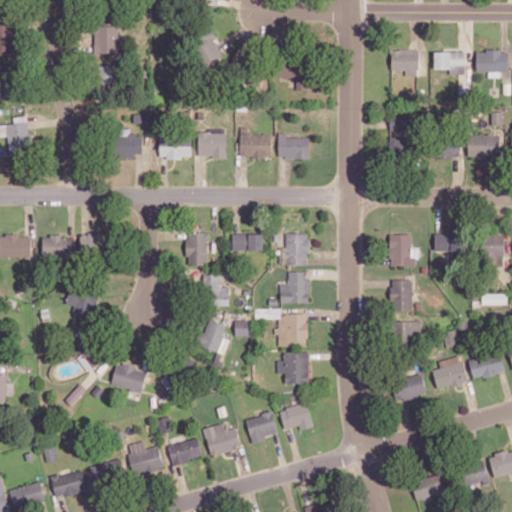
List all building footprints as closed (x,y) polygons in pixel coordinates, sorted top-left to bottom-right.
[(0,54),(14,55),(15,24),(0,23),(0,54)] [(117,25),(94,26),(95,54),(118,53),(117,25)] [(204,65),(223,58),(211,29),(193,36),(204,65)] [(418,49),(391,49),(391,70),(405,70),(405,76),(419,75),(418,49)] [(508,71),(507,50),(476,51),(476,71),(488,71),(488,77),(499,76),(499,71),(508,71)] [(465,51),(434,51),(434,68),(450,68),(450,74),(465,74),(465,51)] [(296,90),(310,90),(311,65),(275,64),(275,78),(296,79),(296,90)] [(117,86),(116,65),(98,66),(99,87),(117,86)] [(503,124),(502,111),(491,111),(492,125),(503,124)] [(13,116),(14,123),(0,124),(0,135),(8,135),(9,155),(31,154),(29,115),(13,116)] [(240,156),(272,156),(272,134),(247,133),(247,127),(241,126),(240,156)] [(142,156),(143,134),(130,134),(130,129),(116,129),(115,155),(142,156)] [(226,156),(226,130),(199,130),(199,156),(226,156)] [(279,158),(310,158),(310,137),(286,137),(286,132),(279,132),(279,158)] [(468,134),(468,158),(500,158),(499,134),(468,134)] [(192,157),(191,135),(160,136),(160,157),(192,157)] [(435,157),(461,158),(461,138),(436,137),(435,157)] [(409,138),(389,138),(389,153),(409,153),(409,138)] [(81,232),(80,251),(108,252),(109,234),(81,232)] [(187,264),(208,265),(208,232),(187,232),(187,264)] [(233,249),(264,250),(264,233),(233,232),(233,249)] [(280,246),(279,264),(308,264),(309,233),(286,232),(286,246),(280,246)] [(434,254),(464,255),(465,234),(435,232),(434,254)] [(390,265),(417,265),(417,248),(411,248),(411,234),(390,233),(390,265)] [(0,257),(32,257),(31,234),(0,234),(0,257)] [(504,234),(482,234),(481,258),(489,258),(489,265),(503,265),(504,234)] [(43,235),(43,255),(75,256),(75,236),(43,235)] [(308,302),(309,271),(288,270),(288,283),(281,283),(280,302),(308,302)] [(222,274),(204,273),(203,304),(229,305),(229,287),(222,287),(222,274)] [(413,311),(412,279),(390,279),(391,312),(413,311)] [(68,304),(74,304),(74,314),(97,315),(98,289),(68,287),(68,304)] [(507,292),(482,293),(482,304),(507,304),(507,292)] [(279,345),(307,345),(307,313),(280,313),(280,308),(276,309),(277,334),(278,334),(279,345)] [(219,351),(227,324),(207,318),(199,345),(219,351)] [(248,334),(248,319),(235,320),(235,335),(248,334)] [(414,335),(420,335),(420,321),(392,320),(391,343),(413,343),(414,335)] [(285,382),(309,382),(309,350),(284,351),(284,359),(277,360),(277,373),(285,372),(285,382)] [(469,359),(473,379),(505,371),(500,351),(469,359)] [(440,367),(433,369),(437,388),(467,382),(461,355),(439,360),(440,367)] [(143,390),(146,372),(134,370),(135,364),(116,361),(112,385),(143,390)] [(397,400),(427,392),(421,373),(391,381),(397,400)] [(284,428),(299,425),(300,429),(313,427),(309,402),(280,408),(284,428)] [(277,432),(273,412),(247,417),(252,443),(265,440),(264,434),(277,432)] [(211,454),(241,447),(236,427),(224,430),(222,423),(204,427),(211,454)] [(172,463),(202,458),(199,438),(169,443),(172,463)] [(146,448),(143,440),(129,444),(131,452),(128,453),(134,475),(164,467),(158,444),(146,448)] [(511,472),(511,449),(489,454),(493,476),(511,472)] [(125,476),(120,457),(88,467),(93,485),(125,476)] [(464,486),(489,480),(484,460),(459,466),(464,486)] [(51,476),(55,495),(87,488),(83,469),(51,476)] [(411,481),(417,499),(444,491),(438,473),(411,481)] [(0,511),(9,511),(10,511),(1,476),(0,476),(0,511)] [(10,489),(14,507),(45,499),(40,481),(10,489)] [(307,505),(309,511),(338,511),(335,497),(307,505)]
